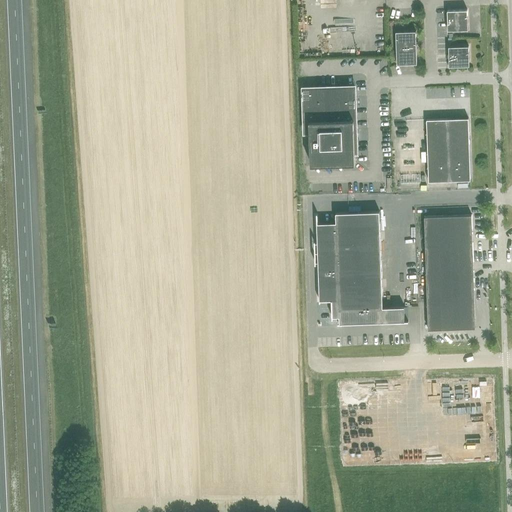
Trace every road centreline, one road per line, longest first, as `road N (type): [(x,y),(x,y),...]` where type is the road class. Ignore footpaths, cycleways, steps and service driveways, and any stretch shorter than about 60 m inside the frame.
road 1 (motorway): [(36,511),(13,0)]
road 2 (unclassified): [(316,366),(511,359)]
